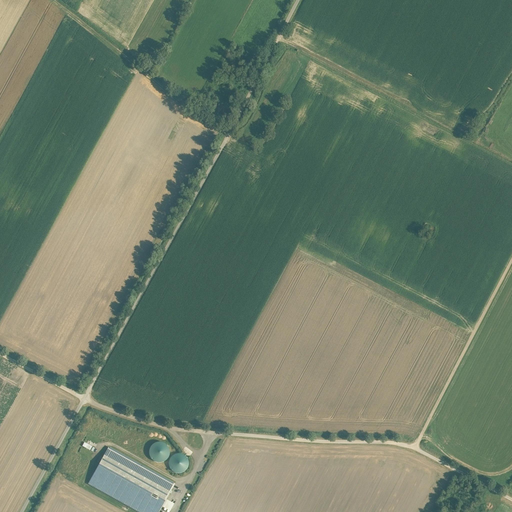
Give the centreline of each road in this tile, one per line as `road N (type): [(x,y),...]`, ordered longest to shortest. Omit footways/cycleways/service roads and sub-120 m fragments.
road 1 (track): [(299,0),(22,511)]
road 2 (track): [(84,401),(178,428),(411,445),(511,499)]
road 3 (track): [(54,0),(229,133)]
road 4 (track): [(416,448),(511,262)]
road 5 (track): [(131,511),(85,483),(100,445),(109,442),(164,473)]
road 6 (track): [(279,37),(415,107)]
